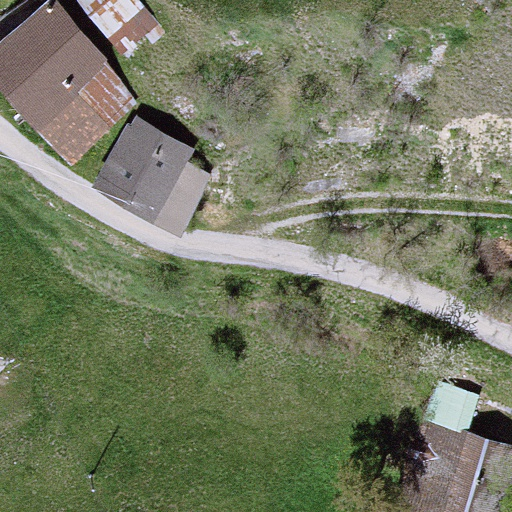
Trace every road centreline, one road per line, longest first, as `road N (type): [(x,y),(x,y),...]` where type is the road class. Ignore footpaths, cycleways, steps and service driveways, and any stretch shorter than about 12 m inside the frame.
road 1 (unclassified): [(0,138),(171,249),(320,259),(411,285),(511,336)]
road 2 (track): [(226,253),(285,219),(411,203),(511,214)]
